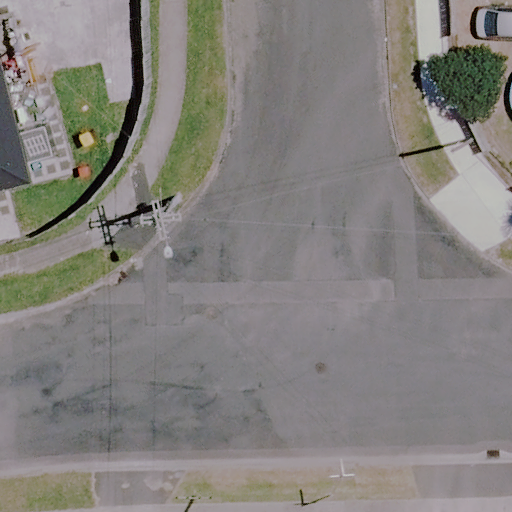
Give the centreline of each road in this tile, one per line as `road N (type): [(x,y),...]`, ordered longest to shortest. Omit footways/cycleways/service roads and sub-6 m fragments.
road 1 (residential): [(323,384),(305,0)]
road 2 (residential): [(0,402),(323,384)]
road 3 (residential): [(323,384),(511,381)]
